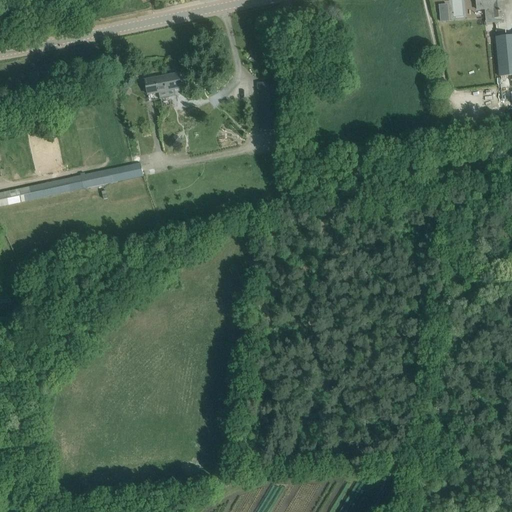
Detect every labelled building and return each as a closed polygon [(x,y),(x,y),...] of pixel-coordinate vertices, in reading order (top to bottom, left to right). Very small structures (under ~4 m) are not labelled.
[(476,0),(477,6),(486,5),(486,8),(494,7),(496,18),(503,17),(501,0),(505,0),(504,0),(476,0)] [(500,77),(511,76),(511,35),(496,37),(500,77)] [(146,80),(148,94),(150,102),(161,100),(162,108),(172,106),(170,100),(173,100),(171,90),(182,88),(179,73),(146,80)] [(259,131),(283,130),(281,82),(257,83),(259,131)] [(178,146),(184,139),(177,134),(171,141),(178,146)] [(0,206),(143,176),(140,163),(0,192),(0,206)]
